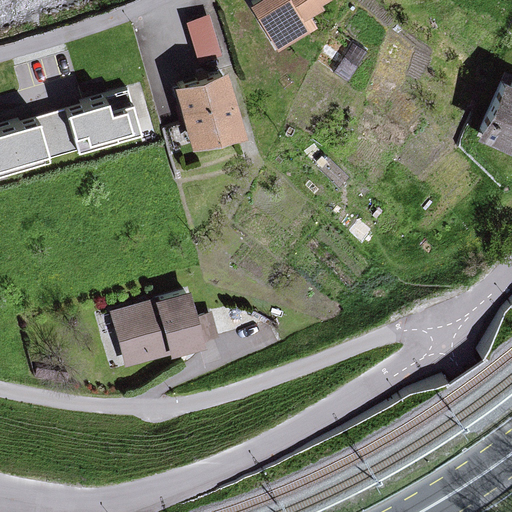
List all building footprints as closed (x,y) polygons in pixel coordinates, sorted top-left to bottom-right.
[(306,0),(249,0),(242,5),(270,49),(304,27),(296,14),(309,6),(305,1),(306,0)] [(216,60),(206,15),(183,20),(193,66),(216,60)] [(367,47),(352,38),(332,69),(347,78),(367,47)] [(230,131),(211,70),(164,84),(183,146),(230,131)] [(511,88),(488,78),(465,133),(511,153),(511,88)] [(128,83),(0,118),(0,167),(141,127),(128,83)] [(197,288),(175,294),(109,313),(124,365),(194,345),(191,337),(209,332),(197,288)]
